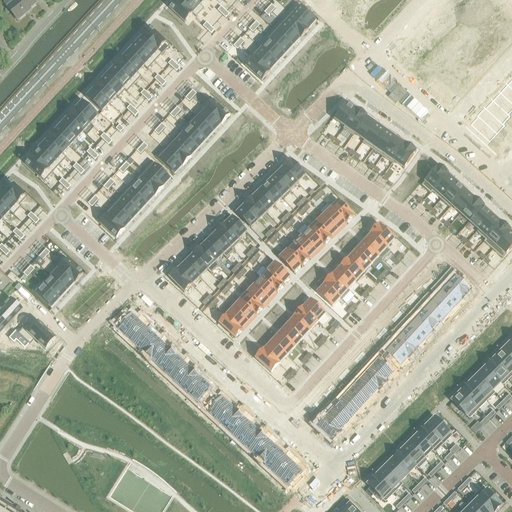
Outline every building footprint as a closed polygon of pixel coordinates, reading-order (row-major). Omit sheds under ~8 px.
[(15,0),(14,1),(12,0),(4,0),(3,3),(17,21),(26,14),(25,13),(36,4),(34,2),(35,0),(15,0)] [(175,0),(168,8),(185,23),(193,15),(193,14),(177,0),(175,0)] [(177,0),(193,14),(193,15),(196,18),(204,9),(201,6),(200,7),(193,0),(177,0)] [(446,0),(444,0),(438,6),(454,21),(458,16),(461,14),(461,13),(446,0)] [(446,0),(461,13),(461,14),(464,17),(471,9),(461,0),(446,0)] [(461,0),(471,9),(478,1),(477,0),(461,0)] [(296,4),(288,13),(308,31),(316,22),(296,4)] [(438,6),(431,14),(447,28),(448,27),(454,21),(438,6)] [(288,13),(281,21),(300,39),(300,40),(309,31),(308,31),(288,13)] [(511,18),(506,13),(498,20),(511,32),(511,18)] [(428,18),(424,21),(440,36),(447,28),(431,14),(428,18)] [(511,32),(498,20),(491,28),(495,31),(511,45),(510,46),(511,46),(511,45),(511,32)] [(281,21),(273,30),(293,48),(300,40),(300,39),(281,21)] [(424,21),(417,29),(433,43),(440,36),(424,21)] [(150,28),(141,37),(142,38),(142,37),(162,55),(170,47),(150,28)] [(411,36),(426,51),(426,50),(433,43),(417,29),(411,36)] [(273,30),(265,38),(285,56),(293,48),(273,30)] [(488,38),(488,39),(504,53),(510,46),(511,45),(495,31),(488,38)] [(410,35),(403,43),(403,44),(404,44),(421,60),(422,62),(430,54),(426,50),(426,51),(411,36),(410,35)] [(142,38),(135,45),(155,63),(162,55),(142,37),(142,38)] [(487,37),(479,45),(481,46),(497,60),(504,53),(488,39),(488,38),(487,37)] [(265,38),(257,47),(261,50),(277,65),(285,56),(265,38)] [(403,44),(397,52),(403,58),(414,67),(421,60),(404,44),(403,44)] [(135,45),(128,52),(144,67),(147,71),(155,63),(135,45)] [(475,53),(474,54),(490,68),(497,60),(481,46),(475,53)] [(254,58),(253,58),(269,73),(270,72),(277,65),(261,50),(254,58)] [(471,50),(464,58),(465,60),(466,59),(483,75),(490,68),(474,54),(475,53),(471,50)] [(122,59),(121,60),(137,74),(138,74),(144,67),(128,52),(122,59)] [(252,56),(243,65),(262,82),(270,73),(270,72),(269,73),(253,58),(254,58),(252,56)] [(122,59),(113,67),(114,68),(114,67),(134,85),(141,77),(138,74),(137,74),(121,60),(122,59)] [(465,60),(459,67),(460,69),(461,69),(476,83),(477,82),(483,75),(466,59),(465,60)] [(114,68),(107,75),(125,91),(127,93),(134,85),(114,67),(114,68)] [(454,76),(469,90),(476,83),(461,69),(460,69),(454,76)] [(445,82),(462,98),(463,99),(470,91),(469,90),(454,76),(452,74),(445,82)] [(101,81),(100,82),(117,97),(116,97),(118,99),(125,91),(107,75),(101,81)] [(443,80),(436,88),(455,106),(462,98),(445,82),(443,80)] [(101,81),(93,90),(94,90),(110,104),(116,97),(117,97),(100,82),(101,81)] [(507,86),(500,93),(511,104),(511,89),(507,85),(507,86)] [(93,90),(85,98),(102,113),(110,104),(94,90),(93,90)] [(511,104),(500,93),(492,101),(508,115),(511,110),(511,104)] [(210,98),(201,107),(203,109),(221,125),(221,126),(230,117),(210,98)] [(485,109),(502,125),(510,117),(508,115),(492,101),(485,109)] [(75,110),(74,111),(90,125),(98,117),(82,102),(75,110)] [(346,104),(334,121),(344,128),(356,111),(346,104)] [(484,108),(477,117),(478,117),(497,135),(504,126),(502,125),(485,109),(484,108)] [(203,109),(195,117),(197,119),(214,133),(221,125),(203,109)] [(344,128),(343,130),(353,137),(354,135),(366,118),(367,118),(367,117),(357,109),(356,111),(344,128)] [(74,110),(67,118),(83,133),(90,125),(74,111),(75,110),(74,110)] [(477,117),(470,125),(489,143),(497,135),(478,117),(477,117)] [(67,118),(60,126),(76,140),(83,133),(67,118)] [(366,118),(354,135),(364,142),(376,125),(367,118),(366,118)] [(190,126),(190,127),(206,142),(214,133),(197,119),(190,126)] [(187,123),(178,132),(182,136),(182,135),(198,150),(206,142),(190,127),(190,126),(187,123)] [(364,142),(362,143),(372,151),(386,131),(376,125),(364,142)] [(54,133),(53,133),(70,148),(76,140),(60,126),(54,133)] [(386,131),(372,151),(382,157),(395,138),(386,131)] [(54,132),(46,141),(47,141),(63,155),(70,148),(53,133),(54,133),(54,132)] [(182,136),(174,144),(190,158),(191,158),(198,150),(182,135),(182,136)] [(395,138),(382,157),(392,165),(394,163),(393,162),(405,145),(395,138)] [(46,141),(40,148),(59,166),(67,158),(63,155),(47,141),(46,141)] [(167,152),(183,167),(182,167),(183,168),(191,158),(190,158),(174,144),(167,152)] [(405,145),(393,162),(394,163),(403,170),(416,151),(406,144),(405,145)] [(33,155),(33,156),(52,174),(59,166),(40,148),(33,155)] [(163,148),(155,158),(174,176),(182,167),(183,167),(167,152),(163,148)] [(33,155),(24,164),(44,182),(52,174),(33,156),(33,155)] [(290,160),(282,168),(283,169),(297,184),(305,176),(290,160)] [(151,162),(143,170),(163,189),(171,180),(151,162)] [(439,166),(421,186),(431,195),(432,193),(448,175),(448,176),(449,175),(439,166)] [(283,169),(275,176),(290,191),(297,184),(283,169)] [(143,170),(135,179),(155,197),(163,189),(143,170)] [(448,175),(432,193),(441,201),(456,183),(448,176),(448,175)] [(275,176),(267,184),(282,199),(283,201),(291,193),(290,191),(275,176)] [(135,179),(128,187),(147,205),(155,197),(135,179)] [(9,181),(0,190),(1,190),(19,206),(27,197),(9,181)] [(456,183),(441,201),(450,209),(452,207),(451,207),(465,191),(456,183)] [(267,184),(259,191),(274,206),(282,199),(267,184)] [(128,187),(120,196),(139,214),(147,205),(128,187)] [(0,191),(0,203),(10,212),(10,213),(13,216),(21,207),(19,206),(1,190),(0,191)] [(252,199),(266,214),(274,206),(259,191),(252,199)] [(465,191),(451,207),(452,207),(460,215),(474,200),(474,199),(465,191)] [(112,204),(132,222),(139,214),(120,196),(112,204)] [(251,198),(243,206),(244,207),(244,206),(258,222),(266,214),(252,199),(251,198)] [(474,200),(460,215),(469,223),(483,208),(484,207),(475,198),(474,199),(474,200)] [(338,202),(330,209),(345,224),(346,225),(353,218),(338,202)] [(0,217),(3,220),(10,213),(10,212),(0,203),(0,217)] [(105,212),(104,212),(124,231),(132,222),(112,204),(105,212)] [(244,207),(236,214),(251,229),(258,222),(244,206),(244,207)] [(483,208),(469,223),(478,231),(492,216),(483,208)] [(323,216),(338,231),(345,224),(330,209),(323,216)] [(104,212),(96,221),(116,240),(124,231),(104,212)] [(322,214),(314,222),(316,223),(330,238),(331,238),(338,231),(323,216),(322,214)] [(478,231),(476,233),(485,241),(501,224),(492,216),(478,231)] [(224,225),(224,226),(239,241),(247,233),(232,218),(224,225)] [(316,223),(308,230),(323,245),(324,246),(331,239),(331,238),(330,238),(316,223)] [(485,241),(483,243),(492,251),(510,232),(511,231),(501,223),(501,224),(485,241)] [(223,225),(215,233),(216,233),(232,250),(233,250),(240,242),(239,241),(224,226),(224,225),(223,225)] [(378,225),(370,234),(371,235),(386,249),(387,248),(394,240),(378,225)] [(308,230),(301,237),(316,252),(323,245),(308,230)] [(510,232),(492,251),(502,259),(511,247),(511,233),(510,232)] [(216,233),(208,241),(223,256),(226,259),(234,251),(233,250),(232,250),(216,233)] [(371,235),(363,243),(379,257),(378,257),(382,261),(390,252),(387,248),(386,249),(371,235)] [(294,244),(308,259),(309,259),(316,252),(301,237),(294,244)] [(201,248),(215,263),(223,256),(208,241),(201,248)] [(291,241),(283,248),(285,250),(301,266),(301,267),(302,268),(309,260),(309,259),(308,259),(294,244),(291,241)] [(363,243),(355,251),(371,266),(378,257),(379,257),(363,243)] [(200,247),(192,255),(193,256),(208,271),(207,271),(211,274),(219,266),(215,263),(201,248),(200,247)] [(285,250),(277,257),(294,274),(301,267),(301,266),(285,250)] [(355,251),(348,260),(363,274),(371,266),(355,251)] [(193,256),(185,263),(200,278),(207,271),(208,271),(193,256)] [(63,257),(55,266),(59,269),(75,284),(74,284),(75,285),(83,275),(63,257)] [(39,258),(35,262),(41,268),(45,263),(43,261),(39,258)] [(271,260),(263,268),(267,272),(267,271),(283,286),(283,285),(290,278),(271,260)] [(348,260),(340,268),(355,282),(357,284),(365,275),(363,274),(348,260)] [(178,270),(177,271),(192,286),(200,278),(185,263),(178,270)] [(333,276),(332,277),(348,291),(348,290),(355,282),(340,268),(333,276)] [(51,277),(67,292),(74,284),(75,284),(59,269),(51,277)] [(177,270),(168,278),(184,293),(192,286),(177,271),(178,270),(177,270)] [(260,279),(276,293),(275,293),(276,294),(284,286),(283,285),(283,286),(267,271),(267,272),(260,279)] [(452,274),(444,283),(463,300),(462,301),(463,302),(471,293),(452,274)] [(42,284),(59,301),(67,292),(51,277),(50,275),(42,284)] [(332,275),(324,284),(324,285),(325,285),(340,299),(342,301),(350,292),(348,290),(348,291),(332,277),(333,276),(332,275)] [(259,277),(251,285),(253,287),(253,286),(269,301),(275,293),(276,293),(260,279),(259,277)] [(40,282),(32,291),(51,309),(59,301),(42,284),(40,282)] [(444,283),(436,292),(439,295),(440,295),(455,309),(462,301),(463,300),(444,283)] [(324,285),(317,293),(332,308),(340,299),(325,285),(324,285)] [(253,287),(246,294),(262,308),(269,301),(253,286),(253,287)] [(240,301),(239,301),(255,316),(256,317),(263,309),(262,308),(246,294),(240,301)] [(432,303),(447,317),(455,309),(440,295),(439,295),(432,303)] [(238,299),(231,307),(232,309),(233,309),(248,323),(255,316),(239,301),(240,301),(238,299)] [(428,299),(420,308),(439,326),(447,317),(432,303),(428,299)] [(0,334),(6,328),(7,328),(14,321),(14,320),(22,311),(11,301),(0,312),(0,334)] [(302,309),(318,323),(326,315),(310,301),(302,309)] [(302,308),(293,317),(294,318),(295,318),(310,332),(318,323),(302,309),(302,308)] [(416,313),(413,316),(432,334),(439,326),(420,308),(416,313)] [(232,309),(226,316),(241,331),(241,330),(248,323),(233,309),(232,309)] [(124,315),(115,324),(119,328),(117,330),(129,341),(147,321),(143,318),(140,322),(137,318),(131,314),(127,318),(124,315)] [(226,316),(219,324),(235,339),(242,331),(241,330),(241,331),(226,316)] [(413,316),(405,325),(424,342),(432,334),(413,316)] [(294,318),(287,326),(302,340),(310,332),(295,318),(294,318)] [(147,321),(129,341),(140,351),(155,335),(147,328),(150,324),(147,321)] [(16,332),(9,339),(14,343),(20,336),(30,345),(35,340),(45,350),(56,339),(38,323),(33,329),(27,324),(18,334),(16,332)] [(405,325),(397,333),(399,335),(416,350),(424,342),(405,325)] [(287,326),(279,334),(294,348),(302,340),(287,326)] [(279,334),(271,343),(287,357),(294,348),(279,334)] [(155,335),(140,351),(152,362),(170,342),(166,339),(163,343),(160,341),(155,335)] [(397,337),(391,343),(408,359),(409,360),(417,351),(416,350),(399,335),(397,337)] [(170,342),(152,362),(163,372),(178,357),(172,351),(170,349),(173,345),(170,342)] [(264,351),(279,365),(287,357),(271,343),(264,351)] [(391,343),(383,352),(401,368),(408,359),(391,343)] [(509,345),(501,352),(511,363),(511,346),(509,344),(509,345)] [(263,350),(255,359),(271,374),(279,365),(264,351),(263,350)] [(511,363),(501,352),(493,360),(511,378),(511,376),(511,363)] [(178,357),(163,372),(175,383),(193,363),(189,360),(186,364),(183,362),(178,357)] [(377,358),(369,367),(386,383),(387,383),(394,374),(377,358)] [(486,367),(485,368),(496,380),(500,384),(502,386),(511,378),(493,360),(492,362),(486,367)] [(193,363),(175,383),(186,394),(201,378),(193,370),(196,367),(193,363)] [(369,367),(361,376),(363,377),(379,392),(387,383),(386,383),(369,367)] [(485,368),(477,376),(492,391),(500,384),(496,380),(485,368)] [(476,377),(469,384),(487,402),(488,401),(495,394),(493,392),(492,391),(477,376),(476,377)] [(363,377),(355,385),(371,400),(379,392),(363,377)] [(201,378),(186,394),(198,405),(200,402),(204,407),(213,397),(208,393),(212,389),(201,378)] [(469,384),(461,392),(479,410),(483,406),(487,402),(469,384)] [(352,389),(348,394),(363,408),(371,400),(355,385),(352,389)] [(453,400),(452,401),(459,409),(469,419),(478,411),(479,410),(461,392),(453,400)] [(348,394),(340,402),(356,416),(363,408),(348,394)] [(213,397),(204,407),(209,411),(207,413),(219,424),(234,408),(222,397),(218,402),(213,397)] [(332,410),(348,425),(356,416),(340,402),(332,410)] [(234,408),(219,424),(230,434),(248,415),(245,412),(242,416),(239,413),(234,408)] [(331,409),(323,417),(340,433),(348,425),(332,410),(331,409)] [(248,415),(230,434),(242,445),(257,429),(248,422),(252,418),(248,415)] [(323,417),(315,426),(332,442),(333,443),(341,434),(340,433),(323,417)] [(435,418),(425,428),(443,445),(448,440),(452,436),(444,428),(445,427),(446,426),(443,423),(441,422),(440,423),(438,422),(435,418)] [(425,428),(417,436),(432,451),(434,454),(443,445),(425,428)] [(257,429),(242,445),(253,456),(271,436),(268,433),(265,437),(262,434),(257,429)] [(271,436),(253,456),(265,466),(279,450),(271,443),(275,439),(271,436)] [(413,439),(409,444),(424,459),(424,458),(432,451),(417,436),(413,439)] [(407,446),(401,452),(416,467),(418,470),(427,461),(424,458),(424,459),(409,444),(407,446)] [(451,450),(449,452),(451,453),(453,456),(454,456),(458,452),(453,447),(451,450)] [(279,450),(265,466),(276,477),(294,457),(291,454),(287,458),(285,456),(279,450)] [(396,457),(393,460),(408,475),(416,467),(401,452),(396,457)] [(294,457),(276,477),(288,488),(290,486),(293,488),(302,479),(299,476),(303,472),(297,466),(294,464),(298,460),(294,457)] [(393,460),(385,468),(400,483),(408,475),(393,460)] [(381,472),(377,476),(394,494),(403,485),(400,483),(385,468),(381,472)] [(370,488),(366,492),(371,497),(375,493),(381,499),(385,503),(394,494),(377,476),(370,482),(367,485),(370,488)] [(483,487),(475,496),(490,511),(495,511),(502,506),(483,487)] [(490,511),(475,496),(467,503),(470,507),(471,506),(476,511),(490,511)] [(0,499),(0,511),(5,511),(10,505),(7,504),(7,502),(4,500),(2,501),(0,499)]
